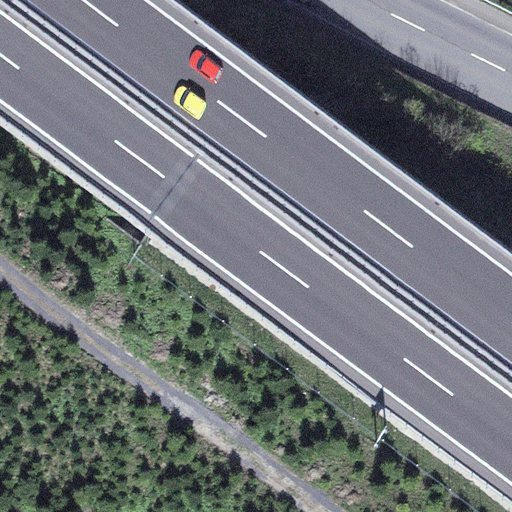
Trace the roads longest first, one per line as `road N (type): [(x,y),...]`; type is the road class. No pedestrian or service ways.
road 1 (motorway): [(0,66),(511,445)]
road 2 (motorway): [(511,324),(79,0)]
road 3 (primary): [(366,0),(511,73)]
